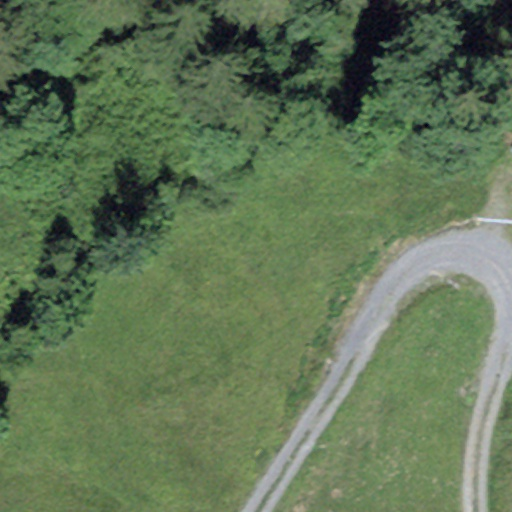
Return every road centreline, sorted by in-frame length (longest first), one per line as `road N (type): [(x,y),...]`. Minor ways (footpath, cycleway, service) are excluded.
road 1 (track): [(277,511),(397,311),(462,270),(511,282)]
road 2 (track): [(511,385),(492,434),(480,511)]
